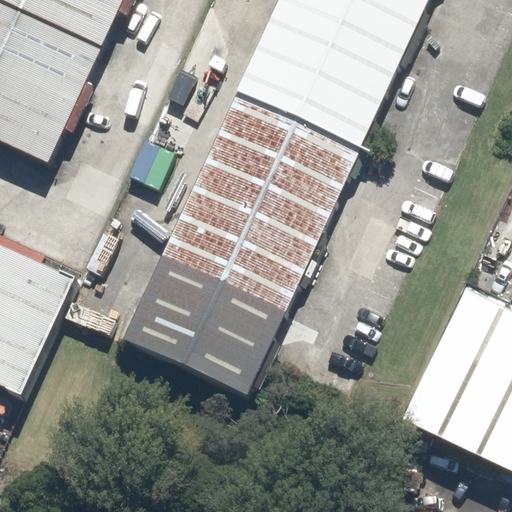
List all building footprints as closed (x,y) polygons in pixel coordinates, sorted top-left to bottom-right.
[(0,0),(0,146),(52,169),(128,0),(0,0)] [(287,0),(130,347),(248,400),(428,0),(287,0)] [(180,153),(147,137),(130,173),(163,189),(180,153)] [(0,390),(25,402),(78,284),(0,248),(0,390)] [(511,305),(458,281),(397,417),(511,468),(511,305)]
